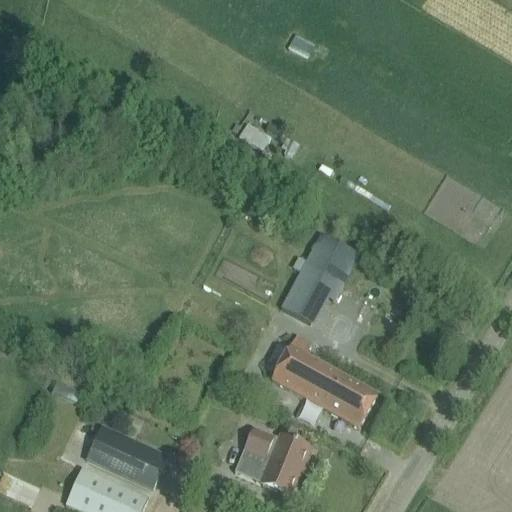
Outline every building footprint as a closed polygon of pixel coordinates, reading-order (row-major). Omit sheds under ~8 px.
[(287,52),(306,63),(315,48),(295,36),(287,52)] [(237,141),(262,154),(270,139),(245,126),(237,141)] [(335,306),(360,258),(320,236),(280,311),(315,329),(329,303),(335,306)] [(296,340),(272,384),(359,433),(377,399),(306,360),(312,348),(296,340)] [(153,492),(168,459),(101,429),(86,462),(153,492)] [(312,452),(282,440),(280,443),(253,431),(240,461),(268,472),(262,487),(287,498),(299,470),(304,472),(312,452)] [(82,472),(65,509),(70,511),(143,511),(148,502),(82,472)]
